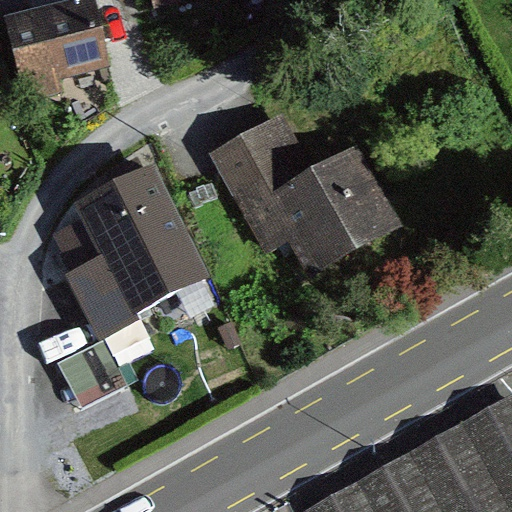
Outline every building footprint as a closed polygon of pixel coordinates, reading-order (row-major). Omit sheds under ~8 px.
[(90,0),(38,0),(1,12),(34,114),(119,87),(90,0)] [(156,0),(162,20),(227,0),(156,0)] [(292,109),(205,155),(264,264),(294,247),(313,284),(407,234),(361,149),(324,169),(292,109)] [(90,202),(55,240),(99,311),(75,327),(95,387),(148,360),(127,298),(202,253),(157,169),(90,202)] [(511,511),(511,415),(318,511),(511,511)]
